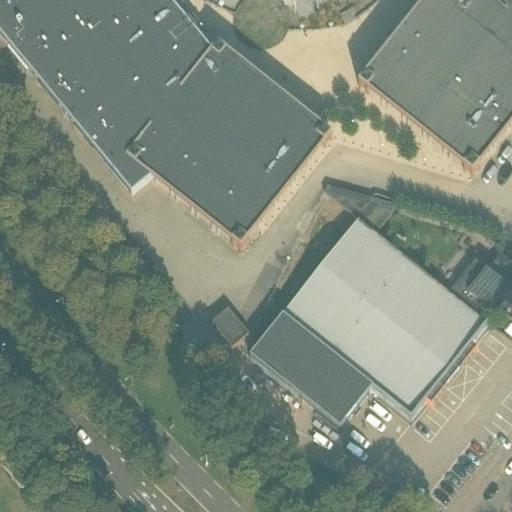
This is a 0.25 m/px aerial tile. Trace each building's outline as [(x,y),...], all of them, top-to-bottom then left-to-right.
[(0,0),(0,40),(132,201),(159,178),(240,242),(319,143),(317,141),(316,143),(220,66),(221,65),(220,64),(219,65),(213,60),(214,59),(212,58),(211,59),(162,0),(0,0)] [(374,86),(372,88),(471,167),(511,115),(511,0),(444,0),(375,87),(374,86)] [(334,180),(321,201),(379,235),(392,214),(334,180)] [(283,320),(251,361),(341,434),(374,393),(412,423),(486,330),(359,226),(340,249),(283,320)] [(475,264),(451,294),(486,322),(495,311),(511,324),(511,291),(510,290),(489,273),(488,274),(475,264)] [(232,353),(250,338),(228,313),(211,327),(232,353)]
